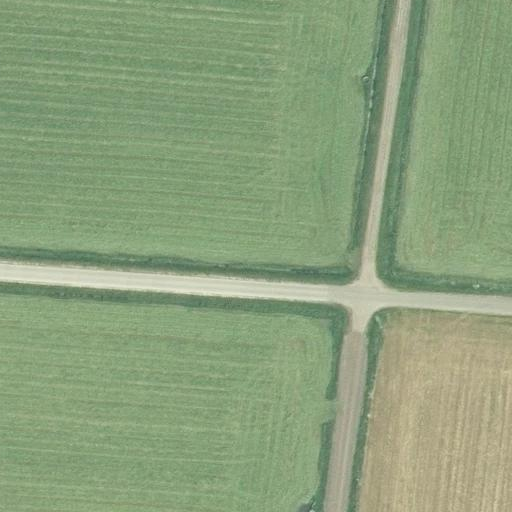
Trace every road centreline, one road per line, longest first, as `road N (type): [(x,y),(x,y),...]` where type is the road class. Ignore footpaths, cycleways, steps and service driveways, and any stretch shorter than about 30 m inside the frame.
road 1 (track): [(334,511),(401,0)]
road 2 (unclassified): [(511,309),(0,272)]
